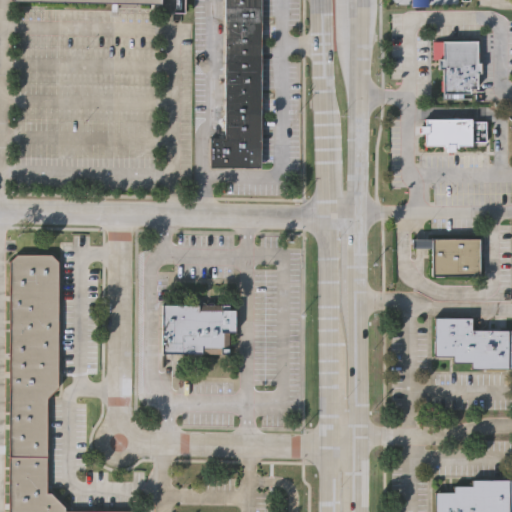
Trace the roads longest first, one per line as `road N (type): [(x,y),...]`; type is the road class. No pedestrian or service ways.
road 1 (secondary): [(320,0),(332,511)]
road 2 (residential): [(120,214),(117,408),(126,435),(140,443),(353,445)]
road 3 (residential): [(0,210),(355,216)]
road 4 (secondary): [(355,216),(352,61)]
road 5 (secondary): [(353,445),(352,295)]
